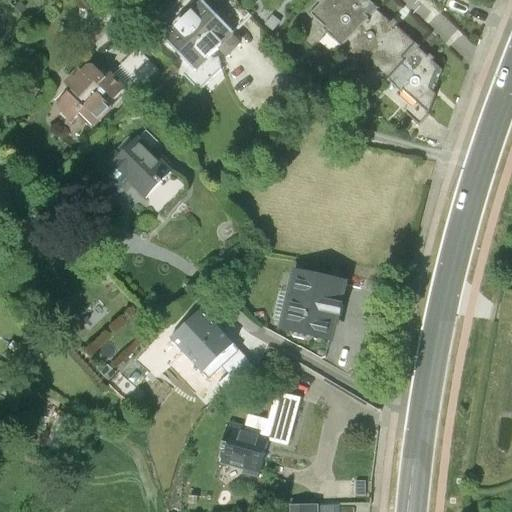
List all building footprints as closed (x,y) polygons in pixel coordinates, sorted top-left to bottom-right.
[(218,0),(212,0),(177,34),(210,67),(233,44),(241,52),(253,40),(244,32),(247,29),(218,0)] [(317,0),(321,3),(311,14),(325,26),(322,29),(341,47),(376,10),(377,9),(367,0),(317,0)] [(390,22),(376,10),(341,47),(354,59),(356,57),(366,66),(370,62),(388,79),(417,48),(418,47),(396,26),(398,23),(393,19),(390,22)] [(275,16),(267,27),(274,33),(283,21),(275,16)] [(428,58),(417,48),(388,79),(401,91),(403,89),(429,113),(436,95),(431,90),(442,70),(432,61),(434,59),(430,55),(428,58)] [(137,49),(120,68),(133,80),(141,88),(159,70),(137,49)] [(81,115),(95,128),(130,90),(126,87),(133,80),(120,68),(118,66),(107,78),(95,66),(88,66),(82,72),(78,68),(65,82),(73,89),(56,107),(73,124),(81,115)] [(117,154),(91,179),(112,200),(129,184),(146,202),(174,175),(140,141),(122,159),(117,154)] [(0,211),(21,193),(0,169),(0,211)] [(346,282),(294,270),(281,328),(333,340),(346,282)] [(201,311),(170,339),(209,380),(222,368),(239,351),(201,311)] [(242,394),(255,368),(239,351),(222,368),(228,374),(218,384),(226,393),(242,394)] [(302,401),(276,394),(264,439),(263,442),(269,443),(288,448),(302,401)] [(227,448),(223,464),(260,475),(269,443),(263,442),(264,439),(229,429),(224,447),(227,448)] [(325,495),(354,496),(354,481),(326,480),(325,495)]
